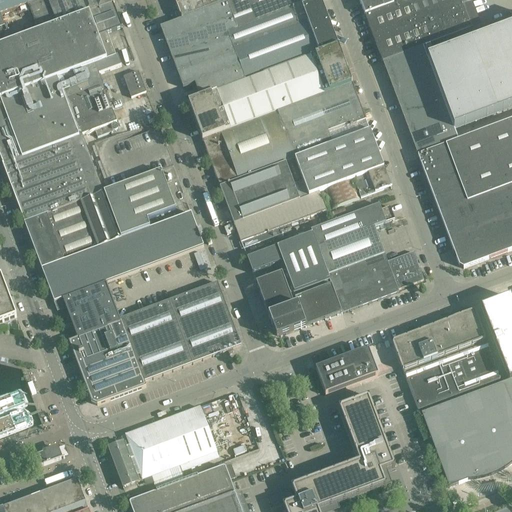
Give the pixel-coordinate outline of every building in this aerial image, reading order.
[(0,0),(0,14),(40,0),(0,0)] [(39,33),(57,26),(89,14),(113,5),(111,0),(40,0),(28,5),(39,33)] [(189,0),(174,0),(182,20),(195,15),(189,0)] [(204,0),(189,0),(195,15),(208,10),(204,0)] [(219,0),(204,0),(208,10),(222,5),(219,0)] [(236,0),(235,1),(228,3),(234,18),(239,31),(229,34),(230,36),(235,51),(241,66),(247,82),(338,48),(339,47),(320,0),(236,0)] [(359,0),(365,16),(408,0),(359,0)] [(408,0),(365,16),(383,63),(423,48),(466,32),(472,29),(460,0),(408,0)] [(182,20),(160,28),(166,44),(234,18),(228,3),(222,5),(208,10),(195,15),(182,20)] [(57,26),(39,33),(57,80),(95,66),(116,57),(107,34),(122,29),(113,5),(98,11),(89,14),(57,26)] [(234,18),(166,44),(171,56),(172,58),(230,36),(229,34),(239,31),(234,18)] [(511,108),(511,27),(427,59),(430,66),(434,76),(437,85),(441,95),(444,104),(448,113),(451,123),(454,131),(511,108)] [(0,47),(0,99),(0,101),(57,80),(39,33),(0,47)] [(230,36),(172,58),(177,73),(235,51),(230,36)] [(200,99),(189,103),(203,141),(221,134),(278,113),(344,88),(352,85),(338,48),(247,82),(201,99),(200,99)] [(386,72),(427,57),(423,48),(383,63),(386,72)] [(235,51),(177,73),(183,88),(241,66),(235,51)] [(116,57),(95,66),(99,75),(121,67),(118,56),(116,57)] [(390,82),(430,66),(427,59),(427,57),(386,72),(390,82)] [(95,66),(57,80),(79,138),(83,136),(95,132),(98,138),(113,132),(110,126),(117,123),(99,75),(95,66)] [(241,66),(183,88),(183,89),(195,84),(200,99),(201,99),(247,82),(241,66)] [(393,91),(434,76),(430,66),(390,82),(393,91)] [(139,72),(124,78),(131,99),(146,93),(139,72)] [(397,100),(437,85),(434,76),(393,91),(397,100)] [(79,138),(57,80),(0,101),(22,159),(80,138),(79,138)] [(344,88),(278,113),(295,160),(333,145),(328,132),(346,126),(347,127),(365,121),(352,85),(344,88)] [(400,110),(441,95),(437,85),(397,100),(400,110)] [(404,119),(444,104),(441,95),(400,110),(404,119)] [(0,101),(0,155),(3,166),(22,159),(0,101)] [(407,128),(448,113),(444,104),(404,119),(407,128)] [(278,113),(221,134),(238,181),(286,163),(295,160),(278,113)] [(411,138),(451,123),(448,113),(407,128),(411,138)] [(346,126),(328,132),(333,145),(370,132),(365,121),(347,127),(346,126)] [(446,146),(418,157),(459,267),(462,269),(463,269),(511,250),(511,121),(511,122),(502,126),(458,142),(446,146)] [(116,137),(95,145),(111,191),(174,168),(160,129),(157,122),(139,129),(116,137)] [(414,147),(455,132),(454,131),(451,123),(411,138),(414,147)] [(333,145),(295,160),(303,182),(309,197),(319,193),(353,181),(354,180),(384,169),(370,132),(333,145)] [(418,157),(458,142),(455,132),(414,147),(418,157)] [(203,141),(220,188),(238,181),(221,134),(203,141)] [(3,166),(13,193),(17,205),(85,179),(93,198),(104,194),(83,136),(79,138),(80,138),(22,159),(3,166)] [(238,181),(220,188),(234,225),(300,200),(294,185),(286,163),(238,181)] [(357,187),(355,188),(358,194),(359,193),(361,199),(391,188),(384,169),(354,180),(357,187)] [(111,191),(104,194),(121,240),(150,229),(147,221),(175,210),(161,173),(111,191)] [(47,215),(80,203),(93,198),(85,179),(17,205),(24,223),(47,215)] [(353,181),(324,191),(332,210),(360,200),(358,194),(355,188),(353,181)] [(300,200),(309,197),(303,182),(294,185),(300,200)] [(300,200),(234,225),(241,244),(244,250),(292,232),(289,225),(326,211),(319,193),(309,197),(300,200)] [(98,249),(121,240),(104,194),(93,198),(80,203),(98,249)] [(47,215),(64,261),(98,249),(80,203),(47,215)] [(371,209),(363,212),(370,229),(375,227),(394,220),(390,208),(381,211),(379,206),(371,209)] [(363,212),(311,231),(313,236),(317,249),(370,229),(363,212)] [(121,240),(98,249),(64,261),(42,270),(54,303),(63,300),(204,247),(191,214),(150,229),(121,240)] [(24,223),(42,270),(64,261),(47,215),(24,223)] [(370,229),(317,249),(328,276),(337,273),(346,269),(356,266),(365,262),(385,255),(375,227),(370,229)] [(328,276),(317,249),(313,236),(312,235),(281,247),(277,249),(247,260),(253,274),(283,263),(286,272),(294,294),(330,281),(328,276)] [(413,253),(387,263),(398,291),(424,281),(419,268),(421,267),(418,260),(416,261),(413,253)] [(377,266),(387,263),(384,255),(365,262),(368,270),(377,266)] [(379,301),(368,270),(365,262),(356,266),(370,304),(379,301)] [(398,291),(387,263),(377,266),(389,297),(399,293),(398,291)] [(370,304),(356,266),(346,269),(361,308),(370,304)] [(389,297),(377,266),(368,270),(379,301),(389,297)] [(361,308),(346,269),(337,273),(351,311),(361,308)] [(272,325),(273,329),(277,339),(281,338),(283,337),(342,315),(330,282),(294,295),(285,272),(256,283),(272,325)] [(351,311),(337,273),(328,276),(330,281),(330,282),(342,315),(351,311)] [(0,276),(0,323),(17,317),(1,276),(0,276)] [(171,301),(121,320),(121,323),(122,322),(144,383),(195,364),(241,346),(218,284),(171,301)] [(63,300),(54,303),(58,312),(66,309),(63,300)] [(392,343),(391,343),(400,368),(405,380),(417,412),(418,411),(418,412),(419,411),(500,381),(500,379),(496,368),(490,353),(489,349),(476,314),(474,313),(473,313),(459,318),(441,325),(427,329),(427,330),(419,332),(406,337),(411,352),(399,357),(393,343),(392,343)] [(121,323),(69,343),(92,404),(97,406),(146,388),(144,383),(122,322),(121,323)] [(316,371),(325,396),(378,377),(368,350),(316,370),(316,371)] [(511,381),(422,415),(433,446),(449,488),(468,481),(475,481),(482,480),(487,478),(495,475),(502,472),(508,468),(511,464),(511,381)] [(26,384),(0,393),(0,439),(41,424),(26,384)] [(286,511),(330,511),(335,510),(334,507),(332,508),(331,506),(332,506),(343,502),(344,501),(344,500),(345,501),(357,496),(358,495),(359,496),(370,491),(372,490),(372,491),(384,486),(385,486),(385,485),(385,483),(381,472),(393,468),(393,467),(394,467),(394,466),(394,465),(390,454),(389,453),(389,452),(385,440),(384,440),(383,439),(384,438),(379,426),(369,400),(340,411),(344,422),(345,423),(346,423),(345,424),(349,436),(351,437),(350,438),(354,449),(355,450),(359,462),(348,466),(348,467),(347,468),(346,467),(334,471),(334,472),(333,473),(333,472),(321,476),(321,477),(320,478),(319,477),(308,481),(307,482),(306,483),(306,482),(294,486),(294,488),(293,487),(293,488),(293,490),(297,501),(291,503),(292,503),(285,506),(284,507),(286,511)] [(121,438),(123,443),(138,483),(217,453),(200,408),(121,438)] [(118,445),(109,449),(124,488),(138,483),(123,443),(121,438),(116,440),(118,445)] [(43,454),(35,457),(39,468),(44,466),(44,467),(62,460),(61,460),(57,449),(43,454)] [(130,504),(132,511),(248,511),(242,493),(241,493),(235,495),(235,494),(226,468),(225,468),(224,468),(224,467),(198,477),(198,478),(197,478),(157,492),(157,493),(156,493),(130,502),(130,503),(130,504)] [(77,481),(3,509),(4,511),(77,511),(88,508),(77,481)]
